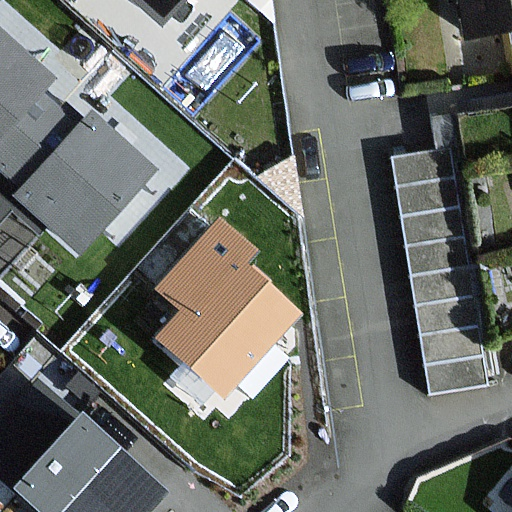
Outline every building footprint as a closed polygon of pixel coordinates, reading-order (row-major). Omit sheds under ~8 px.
[(140,0),(161,18),(177,0),(140,0)] [(511,0),(466,0),(471,34),(511,27),(511,0)] [(0,136),(41,90),(53,77),(0,30),(0,136)] [(0,167),(24,189),(81,126),(41,90),(0,136),(0,167)] [(154,167),(93,113),(81,126),(24,189),(19,195),(81,250),(154,167)] [(488,385),(451,148),(392,157),(430,394),(488,385)] [(242,241),(224,224),(190,261),(163,291),(189,314),(166,340),(224,392),(295,313),(242,266),(255,252),(242,241)] [(0,424),(0,475),(16,490),(41,511),(150,511),(168,493),(119,450),(39,380),(0,424)]
